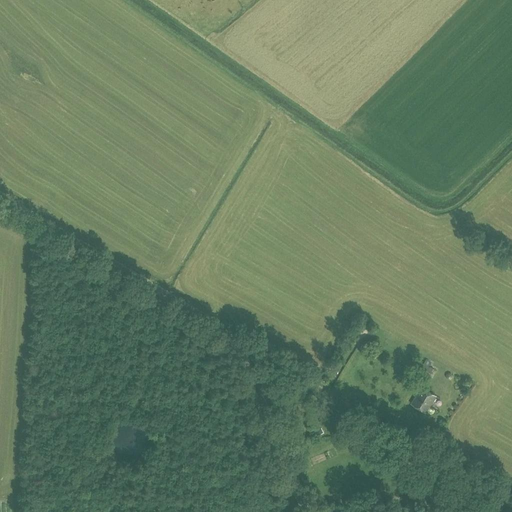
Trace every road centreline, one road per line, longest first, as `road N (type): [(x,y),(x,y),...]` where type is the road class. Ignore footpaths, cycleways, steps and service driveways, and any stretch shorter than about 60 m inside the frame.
road 1 (unclassified): [(308,511),(225,332),(0,201)]
road 2 (track): [(225,332),(429,454)]
road 3 (track): [(510,498),(386,511)]
